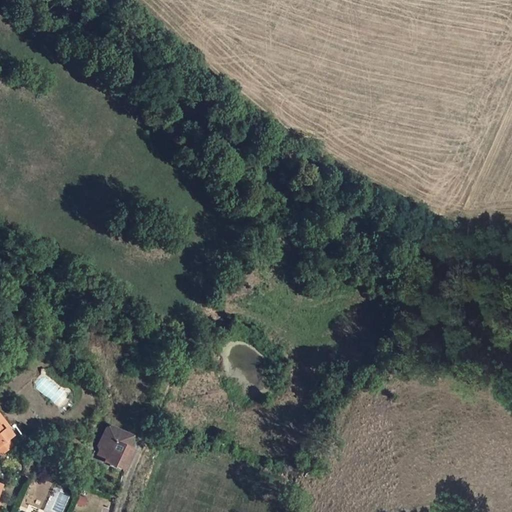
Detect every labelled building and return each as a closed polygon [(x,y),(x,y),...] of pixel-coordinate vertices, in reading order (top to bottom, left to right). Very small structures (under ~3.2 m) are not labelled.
[(8,428),(0,417),(0,453),(1,455),(12,446),(7,440),(12,436),(6,429),(8,428)] [(131,437),(110,427),(106,428),(98,447),(99,451),(108,454),(106,459),(105,462),(124,470),(132,450),(126,447),(131,437)] [(106,459),(108,454),(99,451),(97,455),(106,459)] [(85,462),(83,466),(84,467),(84,468),(85,468),(86,469),(87,470),(88,470),(89,471),(91,471),(93,466),(85,462)] [(77,504),(83,506),(86,499),(80,497),(77,504)]
